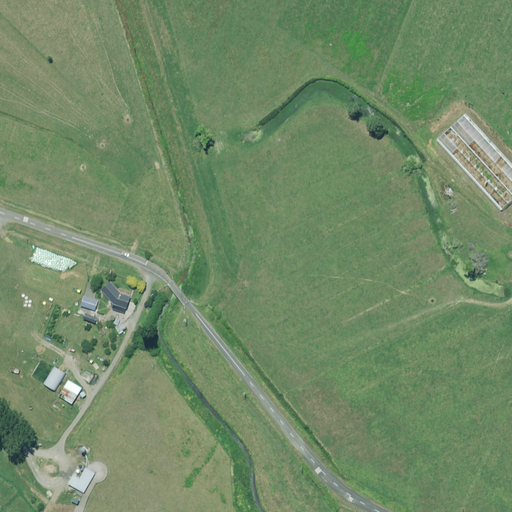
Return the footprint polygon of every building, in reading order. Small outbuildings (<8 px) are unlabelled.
[(511,164),(466,114),(438,140),(494,202),(502,210),(511,200),(511,164)] [(130,297),(123,295),(111,281),(101,291),(110,300),(108,305),(108,306),(115,308),(116,306),(127,309),(130,297)] [(98,301),(84,296),(81,306),(95,310),(98,301)] [(98,317),(84,313),(82,319),(95,324),(98,317)] [(127,330),(122,323),(115,327),(119,335),(127,330)] [(65,373),(55,367),(45,384),(54,390),(65,373)] [(82,389),(68,380),(59,396),(72,404),(82,389)] [(96,474),(86,468),(80,479),(73,475),(68,484),(85,493),(96,474)]
